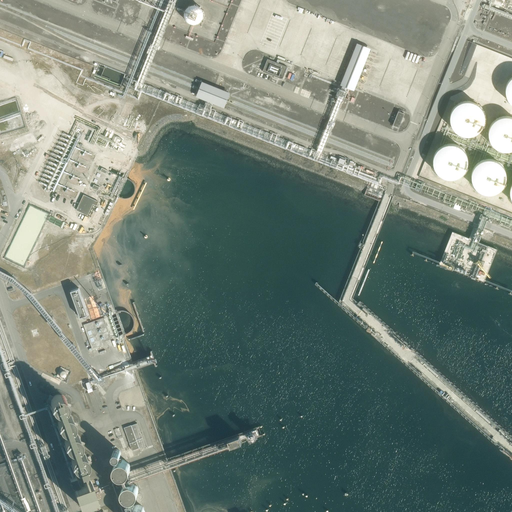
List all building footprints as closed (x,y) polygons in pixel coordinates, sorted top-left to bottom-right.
[(204,15),(204,13),(203,11),(203,10),(202,8),(200,7),(198,6),(196,6),(195,6),(194,6),(192,6),(190,7),(189,8),(188,10),(187,11),(186,13),(186,15),(186,16),(187,18),(188,19),(189,21),(190,22),(191,23),(193,23),(195,24),(197,23),(198,23),(200,22),(201,21),(203,20),(203,18),(204,17),(204,15)] [(355,90),(370,47),(356,42),(341,85),(355,90)] [(267,59),(263,71),(282,79),(287,68),(267,59)] [(229,94),(200,82),(195,96),(224,107),(229,94)] [(461,101),(458,103),(453,106),(450,111),(449,114),(449,119),(450,124),(453,128),(456,132),(463,135),(469,135),(475,133),(480,130),(483,126),(484,120),(484,114),(482,108),(478,104),(472,101),(466,100),(461,101)] [(399,112),(393,125),(399,128),(404,113),(399,112)] [(499,117),(495,118),(491,122),(488,126),(487,130),(487,135),(488,140),(490,144),(494,148),(500,151),(507,151),(511,149),(511,117),(509,117),(504,116),(499,117)] [(444,145),(440,147),(436,151),(433,155),(432,159),(432,163),(433,168),(435,173),(439,176),(445,179),(452,180),(457,178),(463,174),(465,170),(467,164),(467,158),(464,152),(460,148),(454,145),(449,144),(444,145)] [(483,160),(479,162),(474,166),(472,170),(470,174),(470,179),(471,183),(474,188),(477,192),(484,194),(490,195),(496,193),(501,189),(504,185),(505,179),(505,174),(503,168),(499,163),(493,160),(487,160),(483,160)] [(98,202),(83,195),(76,210),(87,215),(93,204),(96,206),(98,202)] [(87,315),(78,289),(71,291),(80,317),(87,315)] [(123,335),(115,314),(83,325),(92,350),(103,346),(101,342),(123,335)] [(65,378),(69,371),(64,368),(60,375),(65,378)] [(51,392),(49,393),(48,395),(47,398),(47,400),(48,403),(49,405),(51,406),(53,407),(54,408),(57,408),(59,407),(61,406),(62,405),(64,403),(65,401),(65,398),(64,396),(63,393),(61,391),(59,390),(57,390),(54,390),(52,391),(51,392)] [(58,412),(56,413),(55,415),(54,418),(54,421),(55,424),(56,425),(58,427),(60,428),(61,428),(64,428),(66,428),(68,427),(69,425),(70,424),(71,421),(72,419),(71,416),(70,414),(67,412),(66,411),(63,411),(61,411),(59,411),(58,412)] [(131,425),(124,428),(132,451),(139,448),(131,425)] [(64,431),(63,432),(61,434),(61,437),(61,440),(61,442),(63,444),(64,445),(66,446),(68,447),(70,447),(73,446),(74,445),(76,444),(77,442),(78,440),(78,438),(78,435),(76,432),(74,431),(72,430),(70,429),(68,429),(66,430),(64,431)] [(226,437),(228,443),(239,440),(237,434),(226,437)] [(72,451),(71,452),(69,454),(69,457),(69,460),(69,462),(71,464),(72,465),(74,466),(76,467),(78,467),(81,466),(82,465),(84,464),(85,462),(86,460),(86,458),(86,455),(84,452),(82,451),(80,450),(78,449),(76,449),(74,450),(72,451)] [(125,461),(123,460),(118,460),(115,463),(113,466),(114,471),(116,474),(119,476),(125,476),(128,473),(130,469),(129,465),(127,462),(125,461)] [(131,483),(128,483),(124,485),(121,489),(122,493),(124,497),(127,499),(131,499),(135,497),(138,493),(137,489),(135,484),(131,483)] [(73,490),(79,508),(97,502),(91,484),(73,490)]
